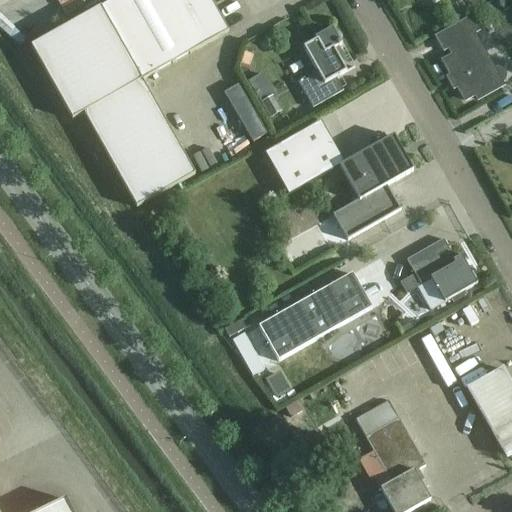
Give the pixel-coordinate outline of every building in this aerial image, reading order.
[(208,0),(116,0),(99,10),(30,49),(71,122),(83,116),(136,210),(194,177),(141,83),(227,34),(208,0)] [(442,64),(464,103),(474,97),(477,102),(502,88),(501,86),(503,83),(505,80),(505,76),(503,73),(500,71),(496,70),(492,71),(472,35),(477,33),(470,20),(436,39),(443,52),(447,50),(452,58),(442,64)] [(315,73),(297,84),(312,111),(342,93),(335,80),(345,74),(339,63),(344,60),(338,49),(341,47),(339,44),(331,31),(314,40),(316,43),(302,50),(315,73)] [(227,105),(216,109),(236,159),(289,139),(274,101),(257,108),(249,88),(224,97),(227,105)] [(339,169),(344,166),(320,124),(264,156),(288,199),(339,169)] [(393,139),(366,154),(385,188),(358,203),(332,217),(347,243),(400,213),(386,188),(412,174),(393,139)] [(212,154),(221,172),(238,163),(229,146),(212,154)] [(385,188),(366,154),(344,166),(339,169),(358,203),(385,188)] [(451,256),(414,277),(400,285),(406,296),(431,282),(444,305),(476,287),(460,258),(454,262),(451,256)] [(351,277),(331,288),(258,330),(278,364),(371,311),(351,277)] [(467,392),(486,425),(505,460),(511,455),(511,388),(502,372),(467,392)] [(398,421),(398,422),(388,404),(355,423),(365,440),(390,486),(380,491),(391,511),(412,511),(430,503),(414,475),(424,469),(398,421)] [(69,511),(65,502),(44,511),(69,511)]
